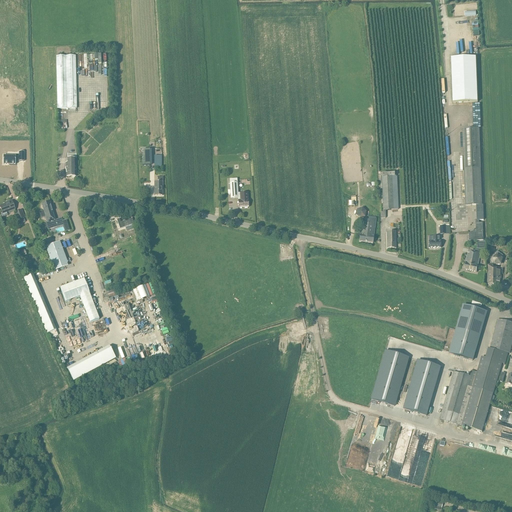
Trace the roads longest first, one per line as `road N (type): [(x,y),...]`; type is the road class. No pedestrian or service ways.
road 1 (unclassified): [(511,302),(349,248),(0,180)]
road 2 (unknown): [(87,265),(111,327),(80,351),(67,353),(57,333),(42,290),(53,279)]
road 3 (track): [(355,407),(330,391),(298,237)]
road 4 (unknown): [(83,103),(59,164),(87,265)]
